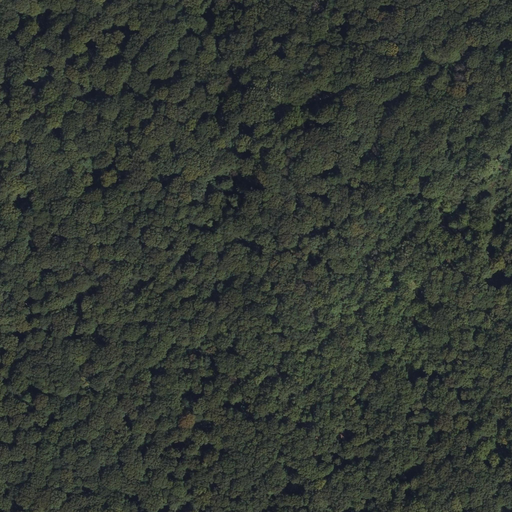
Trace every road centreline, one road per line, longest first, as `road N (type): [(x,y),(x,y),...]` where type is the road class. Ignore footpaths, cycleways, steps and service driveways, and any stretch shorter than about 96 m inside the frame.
road 1 (track): [(283,100),(211,511)]
road 2 (track): [(283,100),(0,186)]
road 3 (track): [(511,276),(283,100)]
road 4 (track): [(283,100),(511,35)]
road 5 (track): [(283,100),(131,0)]
